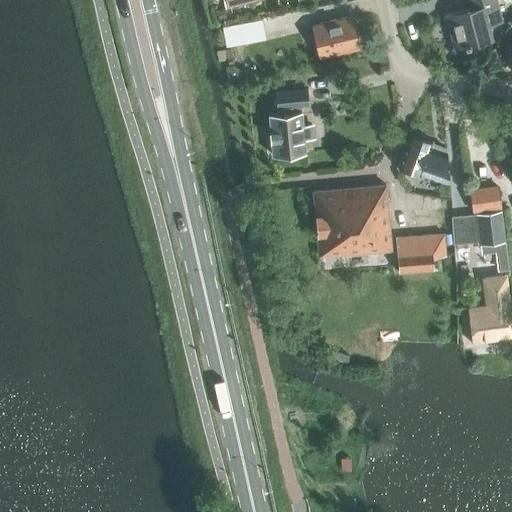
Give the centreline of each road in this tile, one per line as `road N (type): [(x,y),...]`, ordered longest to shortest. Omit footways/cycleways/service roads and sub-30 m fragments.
road 1 (primary): [(254,511),(166,132)]
road 2 (unknown): [(380,170),(410,203),(443,204),(455,193),(457,121),(425,75)]
road 3 (residential): [(511,95),(425,75),(407,63),(386,0)]
road 4 (primary): [(121,0),(146,95),(166,132)]
road 5 (primary): [(166,132),(168,92),(147,0)]
